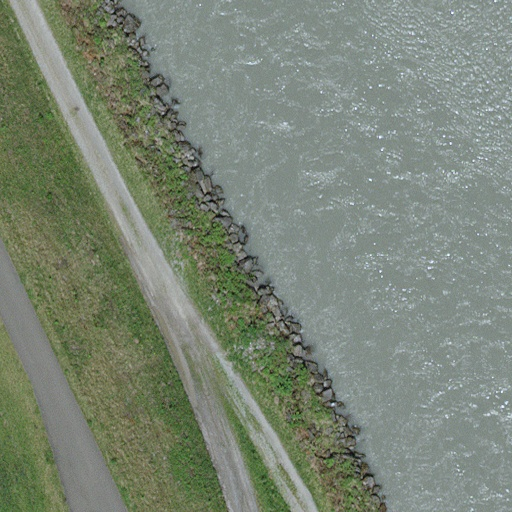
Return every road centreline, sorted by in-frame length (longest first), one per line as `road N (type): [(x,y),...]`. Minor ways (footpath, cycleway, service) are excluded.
road 1 (track): [(25,0),(188,338),(248,511)]
road 2 (track): [(0,274),(109,511)]
road 3 (track): [(271,438),(188,338)]
